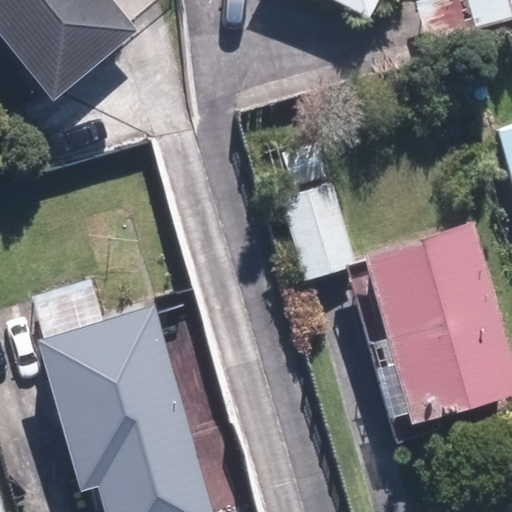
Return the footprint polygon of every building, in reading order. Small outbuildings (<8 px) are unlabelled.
[(0,0),(0,29),(41,83),(51,95),(135,28),(112,0),(0,0)] [(300,0),(359,29),(373,0),(300,0)] [(511,217),(511,125),(485,134),(510,218),(511,217)] [(318,190),(303,139),(254,153),(295,287),(338,275),(339,281),(387,438),(499,403),(448,235),(343,267),(321,194),(320,190),(318,190)] [(98,481),(106,511),(210,511),(153,303),(100,316),(90,278),(27,294),(80,485),(98,481)]
